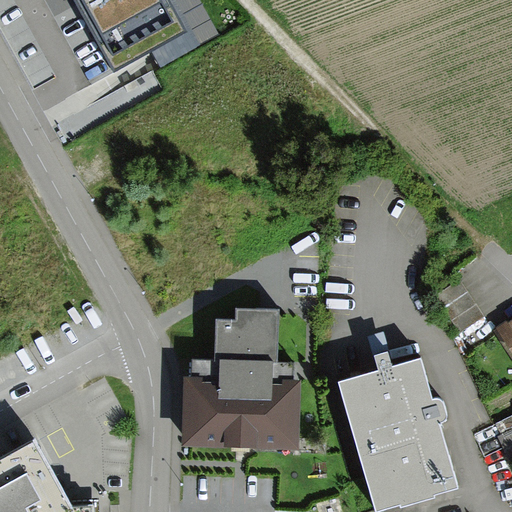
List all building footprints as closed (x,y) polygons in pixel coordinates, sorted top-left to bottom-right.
[(170,0),(75,0),(115,72),(188,32),(170,0)] [(458,280),(431,295),(454,335),(480,320),(458,280)] [(187,361),(186,442),(294,445),(296,364),(277,363),(278,311),(238,310),(237,324),(217,323),(216,361),(187,361)] [(511,349),(511,318),(498,327),(511,349)] [(415,356),(336,382),(379,511),(458,485),(415,356)] [(511,429),(495,436),(506,463),(511,460),(511,429)] [(71,509),(34,440),(0,458),(0,511),(89,511),(90,509),(71,509)]
